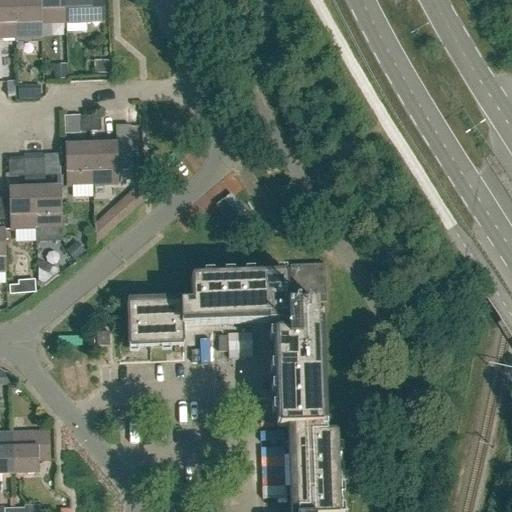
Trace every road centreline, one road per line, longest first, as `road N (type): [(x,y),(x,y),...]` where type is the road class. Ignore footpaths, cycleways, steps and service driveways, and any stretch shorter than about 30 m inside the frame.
road 1 (residential): [(7,340),(212,179),(224,161),(222,142),(199,89)]
road 2 (secondary): [(360,0),(511,253)]
road 3 (residential): [(145,511),(7,340)]
road 4 (residential): [(0,122),(41,117),(59,96),(199,89)]
road 5 (secondary): [(511,134),(432,0)]
